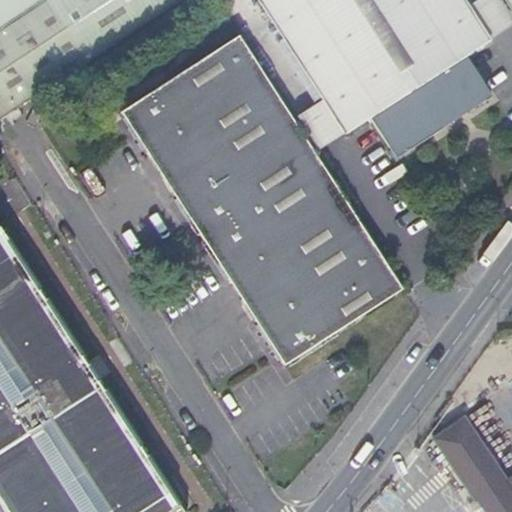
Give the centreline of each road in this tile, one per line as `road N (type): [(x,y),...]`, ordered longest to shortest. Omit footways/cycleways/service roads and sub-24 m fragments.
road 1 (residential): [(11,138),(261,511)]
road 2 (unknown): [(462,325),(252,28)]
road 3 (tertiary): [(328,511),(511,258)]
road 4 (unknown): [(221,452),(325,378)]
